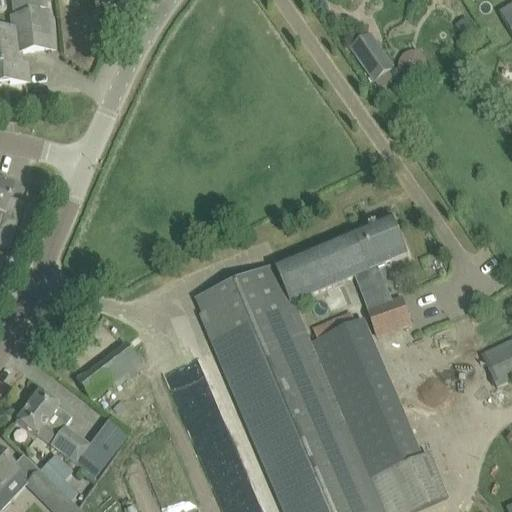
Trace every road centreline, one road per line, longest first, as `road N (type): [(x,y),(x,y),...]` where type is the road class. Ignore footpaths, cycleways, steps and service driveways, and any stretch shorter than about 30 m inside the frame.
road 1 (residential): [(0,354),(85,162)]
road 2 (unclassified): [(85,162),(166,0)]
